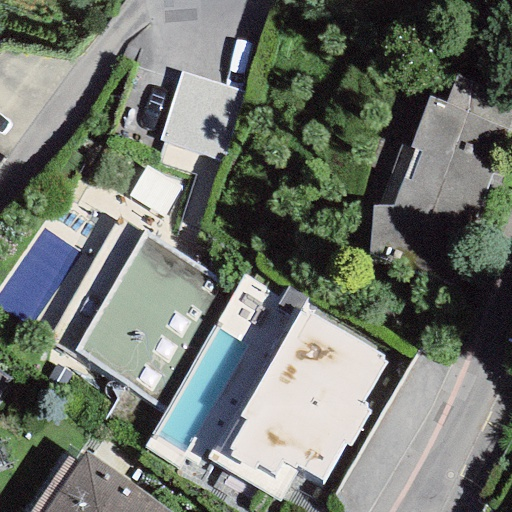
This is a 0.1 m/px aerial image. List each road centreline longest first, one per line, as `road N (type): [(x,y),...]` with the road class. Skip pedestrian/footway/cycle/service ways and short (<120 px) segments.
road 1 (residential): [(511,256),(454,387),(374,511)]
road 2 (residential): [(143,0),(0,178)]
